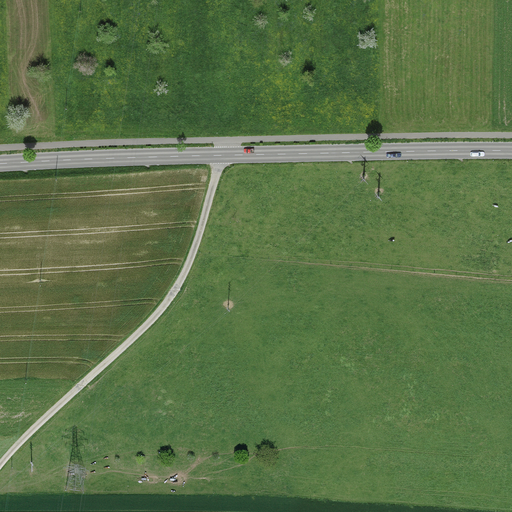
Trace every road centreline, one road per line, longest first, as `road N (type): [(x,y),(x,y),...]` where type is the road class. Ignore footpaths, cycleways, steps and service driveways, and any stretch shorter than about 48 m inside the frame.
road 1 (secondary): [(511,151),(0,163)]
road 2 (track): [(228,139),(174,291),(0,464)]
